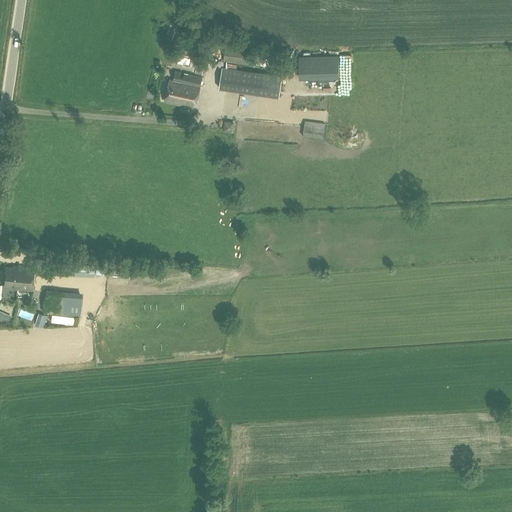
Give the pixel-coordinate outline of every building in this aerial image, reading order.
[(226,30),(238,32),(285,38),(288,15),(229,6),(227,27),(226,28),(226,30)] [(224,62),(246,64),(247,46),(226,43),(224,62)] [(183,67),(189,69),(193,52),(183,50),(182,56),(185,57),(183,67)] [(219,89),(256,95),(279,98),(283,76),(260,73),(222,66),(219,89)] [(170,80),(165,101),(195,108),(202,77),(175,71),(173,80),(170,80)] [(305,121),(303,135),(324,138),(325,124),(305,121)] [(57,275),(58,264),(53,263),(53,260),(49,260),(49,263),(46,263),(46,274),(57,275)] [(23,273),(23,268),(14,267),(14,268),(6,267),(5,273),(3,273),(3,280),(4,280),(4,286),(6,286),(6,288),(19,289),(18,273),(23,273)] [(18,273),(19,289),(32,291),(34,269),(23,268),(23,273),(18,273)] [(78,293),(47,290),(45,313),(76,316),(78,293)] [(0,321),(8,325),(12,316),(0,310),(0,321)] [(37,323),(43,325),(46,316),(40,313),(37,323)]
